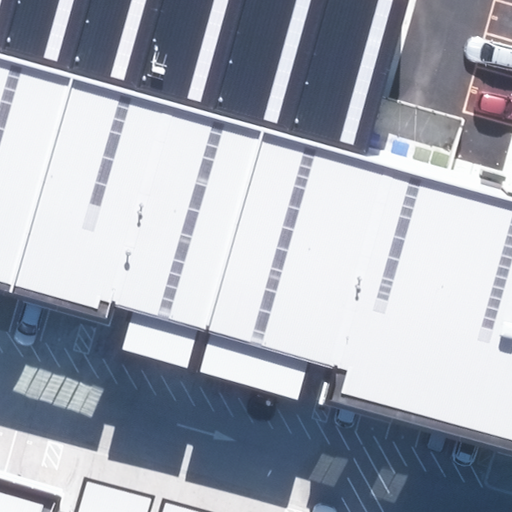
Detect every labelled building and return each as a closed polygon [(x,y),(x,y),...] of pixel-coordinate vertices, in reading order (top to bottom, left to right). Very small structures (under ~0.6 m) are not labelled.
[(15,0),(0,0),(0,36),(4,38),(15,0)] [(92,0),(15,0),(4,38),(76,58),(92,0)] [(170,0),(92,0),(76,58),(148,79),(170,0)] [(248,0),(170,0),(148,79),(220,99),(248,0)] [(326,0),(248,0),(220,99),(292,119),(326,0)] [(404,0),(326,0),(292,119),(364,140),(404,0)] [(0,277),(19,282),(79,72),(0,50),(0,277)] [(79,72),(19,282),(161,321),(207,333),(267,123),(79,72)] [(511,189),(267,123),(207,333),(274,351),(341,369),(333,399),(511,447),(511,189)] [(89,511),(0,487),(0,511),(89,511)]
